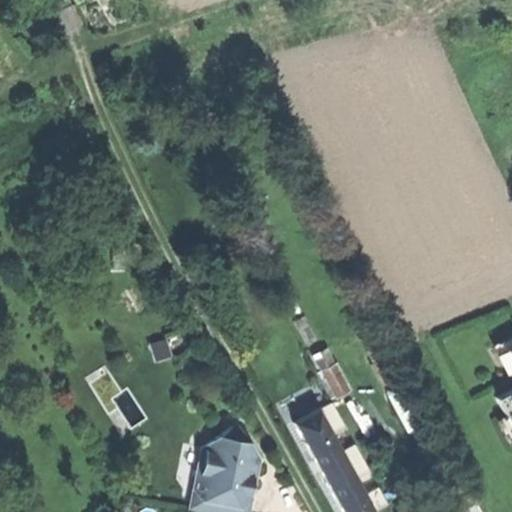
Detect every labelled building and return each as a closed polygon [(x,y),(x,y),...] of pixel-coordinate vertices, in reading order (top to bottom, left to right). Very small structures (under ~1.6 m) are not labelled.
[(511,386),(495,396),(511,429),(511,343),(505,347),(511,360),(511,386)] [(338,359),(321,367),(335,394),(351,386),(338,359)] [(325,482),(341,511),(367,511),(385,503),(376,487),(363,493),(355,478),(368,471),(353,443),(339,451),(330,433),(344,426),(331,401),(292,422),(307,450),(319,472),(322,470),(328,480),(325,482)] [(190,511),(251,511),(252,504),(255,483),(250,482),(252,469),(257,470),(259,456),(239,425),(232,424),(201,444),(197,474),(201,475),(205,485),(198,494),(194,493),(190,511)] [(197,474),(194,493),(198,494),(205,485),(201,475),(197,474)]
